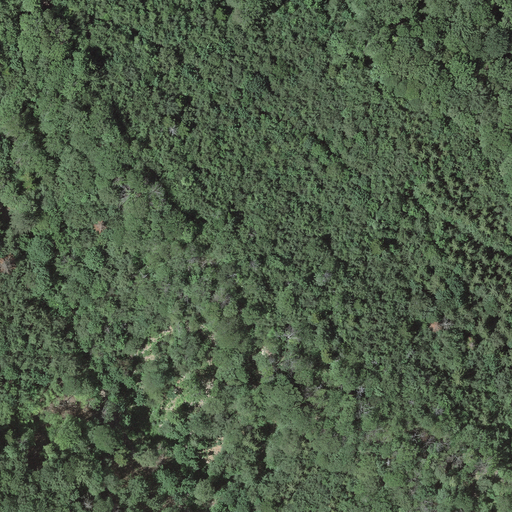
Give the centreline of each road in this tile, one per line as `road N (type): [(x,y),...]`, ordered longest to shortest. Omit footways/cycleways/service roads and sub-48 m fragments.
road 1 (track): [(196,511),(136,458),(77,331),(31,170),(14,0)]
road 2 (track): [(420,208),(107,8),(71,0)]
road 3 (track): [(511,332),(436,249),(420,208)]
